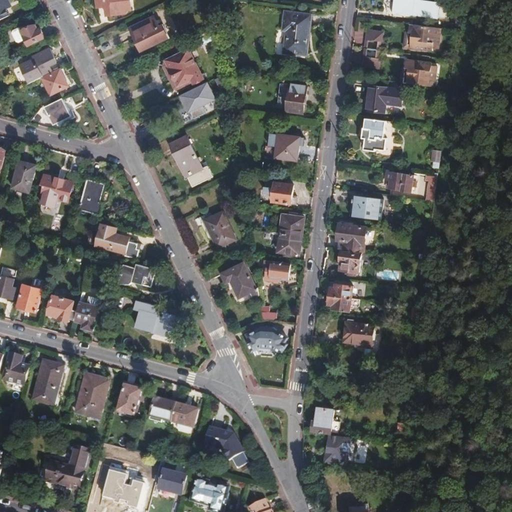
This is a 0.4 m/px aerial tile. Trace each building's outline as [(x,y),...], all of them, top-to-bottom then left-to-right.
[(0,0),(0,20),(9,16),(6,10),(3,3),(7,1),(10,0),(0,0)] [(95,0),(97,9),(104,8),(106,16),(125,14),(124,12),(131,11),(129,0),(95,0)] [(437,20),(439,5),(401,0),(393,0),(392,14),(437,20)] [(310,17),(285,14),(282,32),(286,33),(283,54),(305,57),(310,17)] [(141,51),(167,39),(164,31),(161,33),(153,18),(130,29),(141,51)] [(438,49),(440,36),(437,35),(438,28),(409,24),(409,32),(411,32),(409,48),(421,49),(421,47),(432,48),(438,49)] [(20,32),(24,40),(27,47),(44,38),(40,30),(38,31),(35,25),(20,32)] [(18,43),(24,40),(20,32),(18,28),(12,31),(11,34),(15,42),(18,43)] [(366,41),(382,43),(383,33),(367,31),(366,41)] [(364,49),(381,51),(382,43),(366,41),(364,49)] [(29,82),(52,70),(50,65),(56,62),(50,49),(30,58),(33,66),(24,71),(29,82)] [(178,90),(202,78),(188,49),(165,60),(162,66),(173,88),(178,90)] [(380,60),(381,51),(364,49),(363,58),(380,60)] [(378,70),(380,60),(363,58),(362,67),(378,70)] [(433,80),(435,80),(437,66),(431,66),(421,65),(421,62),(406,60),(405,68),(408,69),(406,84),(432,88),(433,80)] [(402,68),(399,83),(406,84),(408,69),(405,68),(402,68)] [(67,87),(59,70),(42,78),(50,95),(67,87)] [(215,99),(207,82),(178,96),(187,113),(215,99)] [(303,112),(306,87),(289,85),(286,109),(288,110),(288,113),(295,115),(295,111),(303,112)] [(403,91),(371,86),(367,111),(384,113),(385,104),(401,107),(403,91)] [(70,116),(63,99),(45,107),(53,124),(70,116)] [(366,130),(363,151),(375,152),(375,150),(386,151),(388,139),(384,138),(385,122),(365,120),(364,129),(366,130)] [(299,138),(278,135),(275,158),(296,161),(299,138)] [(185,177),(199,169),(184,138),(170,145),(185,177)] [(432,162),(432,154),(408,151),(407,164),(415,166),(415,163),(420,164),(421,160),(432,162)] [(35,166),(18,162),(11,189),(28,193),(35,166)] [(409,193),(411,176),(388,173),(386,181),(390,182),(389,190),(409,193)] [(72,183),(43,175),(41,185),(43,186),(41,196),(67,203),(72,183)] [(104,184),(86,180),(78,210),(99,216),(103,204),(99,202),(104,184)] [(427,189),(436,190),(437,183),(428,182),(427,189)] [(290,205),(292,187),(274,184),(271,203),(290,205)] [(350,216),(380,220),(383,201),(352,197),(350,216)] [(235,238),(222,212),(204,221),(217,247),(235,238)] [(279,235),(301,238),(303,219),(296,218),(297,215),(289,214),(288,217),(282,216),(279,235)] [(115,234),(116,228),(100,223),(94,246),(121,254),(121,256),(123,256),(124,255),(135,258),(138,250),(135,249),(136,243),(128,241),(129,238),(115,234)] [(336,249),(365,253),(368,229),(339,225),(336,249)] [(298,256),(301,238),(279,235),(277,253),(283,254),(283,257),(291,258),(291,255),(298,256)] [(361,255),(343,253),(342,254),(341,254),(340,262),(341,262),(340,271),(347,272),(347,276),(354,277),(354,273),(358,274),(361,255)] [(289,264),(265,261),(263,272),(266,272),(265,281),(273,282),(273,283),(277,284),(278,279),(287,280),(289,264)] [(258,296),(255,280),(252,282),(243,263),(221,275),(225,283),(230,281),(239,298),(250,293),(253,298),(258,296)] [(150,288),(155,269),(135,264),(133,273),(124,271),(121,283),(127,284),(131,282),(150,288)] [(0,296),(13,300),(16,290),(11,288),(13,279),(0,276),(0,296)] [(42,288),(24,284),(18,306),(36,311),(42,288)] [(330,289),(329,296),(326,296),(325,304),(332,305),(332,310),(349,312),(350,307),(358,308),(359,301),(351,300),(352,287),(335,284),(335,289),(330,289)] [(73,321),(76,312),(71,310),(73,302),(53,296),(48,314),(61,318),(61,319),(66,320),(67,319),(73,321)] [(83,304),(78,303),(76,312),(73,321),(82,323),(81,328),(92,331),(98,308),(101,309),(102,301),(88,297),(87,299),(84,298),(83,304)] [(142,304),(159,308),(159,307),(137,301),(134,310),(139,312),(142,304)] [(165,310),(159,308),(142,304),(139,312),(135,328),(152,332),(152,331),(176,338),(179,326),(182,327),(183,319),(164,313),(165,310)] [(277,318),(278,312),(271,311),(271,306),(264,306),(263,317),(277,318)] [(370,354),(373,326),(346,323),(344,342),(360,344),(360,346),(364,347),(363,354),(365,356),(368,356),(370,354)] [(285,338),(275,331),(273,334),(261,333),(259,330),(247,336),(250,341),(248,342),(251,350),(280,353),(285,345),(283,343),(285,338)] [(24,385),(28,366),(20,364),(22,357),(9,353),(2,379),(24,385)] [(63,365),(42,360),(32,400),(42,403),(43,401),(52,404),(63,365)] [(110,381),(85,375),(75,411),(92,416),(94,409),(101,410),(110,381)] [(142,390),(123,385),(116,412),(134,417),(139,401),(142,402),(143,398),(140,397),(142,390)] [(170,423),(175,405),(153,399),(147,421),(159,424),(160,421),(170,423)] [(197,411),(175,405),(170,423),(192,429),(197,411)] [(341,408),(322,407),(321,423),(318,423),(318,435),(339,436),(341,408)] [(167,433),(170,423),(160,421),(159,424),(147,421),(145,427),(167,433)] [(233,430),(209,424),(205,440),(221,445),(227,459),(242,452),(233,430)] [(358,438),(334,437),(333,466),(350,467),(351,454),(358,454),(358,438)] [(79,490),(89,451),(75,447),(69,468),(50,462),(45,481),(79,490)] [(157,472),(160,459),(153,457),(149,470),(157,472)] [(182,495),(187,477),(171,472),(171,469),(163,467),(158,489),(182,495)] [(126,507),(126,510),(126,511),(128,511),(143,511),(149,495),(134,491),(138,479),(113,472),(111,477),(114,482),(111,495),(119,498),(117,504),(121,504),(121,506),(126,507)] [(227,488),(196,479),(194,487),(193,487),(189,500),(189,504),(214,511),(221,511),(223,507),(225,507),(227,499),(225,499),(226,495),(225,495),(227,488)] [(271,511),(270,511),(264,500),(249,507),(250,511),(271,511)]
